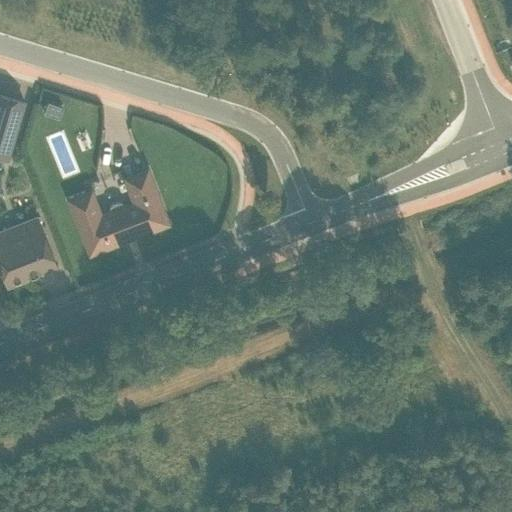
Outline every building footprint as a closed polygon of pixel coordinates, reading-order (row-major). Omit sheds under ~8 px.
[(23,103),(0,95),(0,158),(6,161),(23,103)] [(52,111),(38,130),(51,139),(65,121),(52,111)] [(89,254),(167,224),(146,170),(124,178),(133,201),(122,205),(121,202),(117,202),(112,204),(109,207),(110,209),(99,214),(90,191),(68,200),(89,254)] [(0,268),(7,286),(55,267),(35,216),(0,229),(0,268)] [(511,268),(511,247),(502,251),(510,270),(511,268)]
